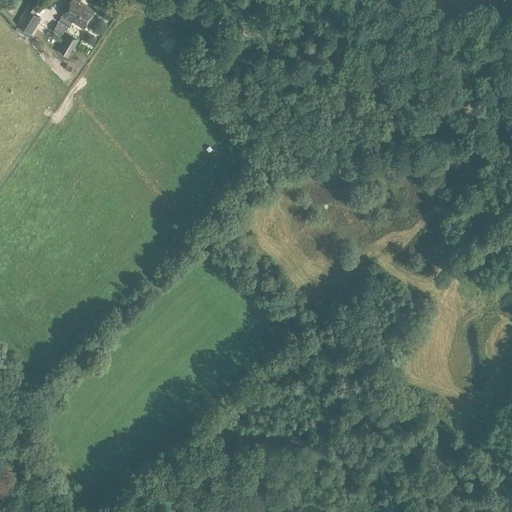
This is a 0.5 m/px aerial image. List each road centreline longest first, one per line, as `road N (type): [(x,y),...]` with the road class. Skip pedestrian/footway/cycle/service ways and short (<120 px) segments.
road 1 (track): [(145,0),(511,127)]
road 2 (track): [(511,143),(328,316),(301,320)]
